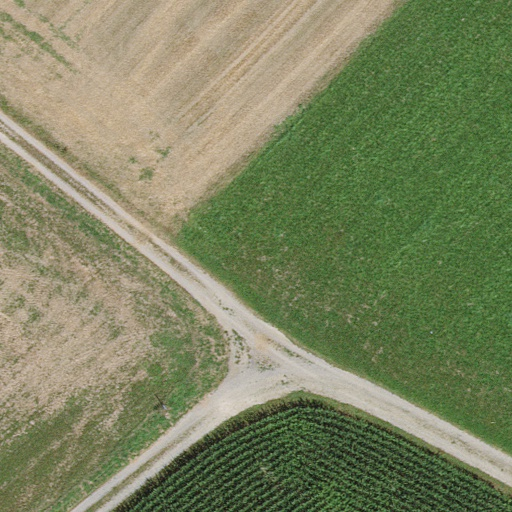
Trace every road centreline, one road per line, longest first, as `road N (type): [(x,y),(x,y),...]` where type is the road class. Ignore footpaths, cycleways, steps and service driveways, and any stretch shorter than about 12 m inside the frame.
road 1 (track): [(0,125),(308,369),(511,476)]
road 2 (track): [(121,511),(308,369)]
